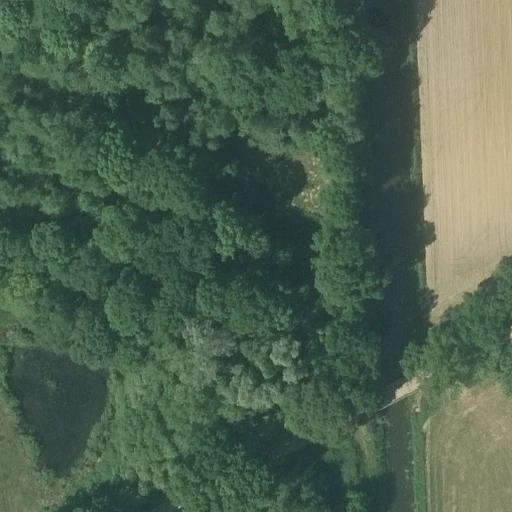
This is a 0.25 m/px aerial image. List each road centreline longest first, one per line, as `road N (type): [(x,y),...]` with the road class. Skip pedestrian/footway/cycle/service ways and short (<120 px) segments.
road 1 (track): [(434,511),(443,369),(417,334),(401,0)]
road 2 (track): [(169,511),(511,334)]
